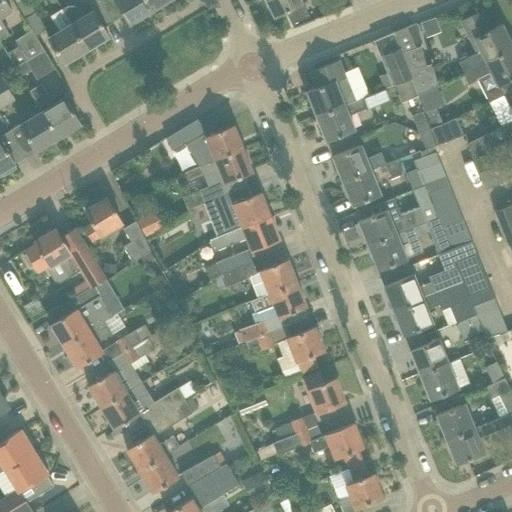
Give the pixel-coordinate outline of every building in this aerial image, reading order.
[(4,0),(0,0),(0,41),(9,35),(0,21),(0,17),(11,11),(4,0)] [(21,0),(15,4),(32,31),(35,36),(46,31),(27,0),(21,0)] [(66,8),(61,10),(70,24),(86,50),(109,37),(103,27),(113,21),(107,10),(103,4),(100,0),(92,0),(91,1),(90,6),(92,10),(84,15),(81,9),(78,6),(74,5),(71,5),(66,8)] [(152,10),(145,0),(100,0),(103,4),(107,10),(113,21),(123,15),(129,24),(132,22),(152,10)] [(145,0),(152,10),(168,0),(145,0)] [(265,0),(274,17),(285,11),(292,23),(308,15),(300,0),(265,0)] [(70,24),(61,10),(50,17),(58,31),(47,37),(63,64),(86,50),(70,24)] [(463,72),(464,73),(470,70),(470,69),(511,48),(511,45),(501,24),(490,30),(481,11),(464,19),(480,51),(459,61),(464,72),(463,72)] [(25,61),(25,62),(43,51),(35,37),(35,36),(32,31),(4,48),(15,68),(25,61)] [(394,83),(409,77),(405,69),(400,52),(401,52),(399,46),(382,53),(394,83)] [(405,69),(409,77),(416,94),(438,86),(431,64),(426,65),(420,46),(401,52),(400,52),(405,69)] [(470,70),(464,73),(462,74),(468,85),(477,80),(488,102),(503,95),(497,85),(511,77),(511,48),(470,69),(470,70)] [(43,51),(25,62),(36,80),(55,69),(43,51)] [(306,92),(315,116),(354,100),(338,60),(309,72),(316,87),(306,92)] [(1,78),(0,78),(0,109),(15,101),(1,78)] [(29,91),(41,111),(58,137),(80,124),(64,97),(53,104),(41,83),(29,91)] [(385,89),(363,98),(367,109),(389,100),(385,89)] [(361,98),(354,100),(315,116),(325,141),(354,129),(348,115),(365,108),(361,98)] [(505,138),(511,134),(511,104),(508,106),(511,113),(511,120),(499,127),(505,138)] [(435,106),(423,111),(430,127),(442,122),(435,106)] [(58,137),(41,111),(19,125),(35,151),(58,137)] [(411,116),(418,133),(430,127),(423,111),(411,116)] [(197,119),(165,138),(173,151),(185,144),(205,132),(197,119)] [(442,122),(430,127),(437,145),(449,140),(442,122)] [(193,154),(198,166),(242,148),(233,125),(206,136),(211,147),(193,154)] [(430,127),(418,133),(425,150),(437,145),(430,127)] [(0,172),(2,171),(4,175),(15,168),(13,165),(14,164),(0,140),(0,172)] [(332,156),(341,181),(370,169),(385,163),(380,152),(366,158),(360,144),(332,156)] [(198,190),(203,201),(224,193),(225,194),(247,185),(242,175),(251,171),(242,148),(198,166),(184,171),(187,179),(202,173),(207,186),(198,190)] [(413,161),(416,168),(417,172),(440,163),(435,152),(413,161)] [(370,169),(341,181),(351,205),(380,193),(375,181),(386,176),(388,179),(399,175),(402,169),(398,158),(385,163),(370,169)] [(422,184),(444,175),(440,163),(417,172),(422,184)] [(479,172),(485,189),(508,180),(501,163),(479,172)] [(404,173),(411,190),(423,185),(422,184),(417,172),(416,168),(404,173)] [(423,185),(426,195),(449,186),(444,175),(422,184),(423,185)] [(418,207),(430,203),(426,195),(423,185),(411,190),(418,207)] [(430,203),(431,206),(453,197),(449,186),(426,195),(430,203)] [(205,229),(209,241),(216,237),(269,215),(260,192),(233,203),(238,215),(205,229)] [(224,193),(203,201),(203,203),(192,207),(197,221),(230,208),(225,194),(224,193)] [(89,221),(91,224),(84,228),(92,241),(121,222),(106,197),(84,210),(91,220),(89,221)] [(431,206),(435,217),(458,208),(453,197),(431,206)] [(401,218),(392,222),(386,209),(358,221),(367,245),(396,234),(396,233),(406,230),(417,226),(424,223),(424,222),(436,218),(435,217),(431,206),(430,203),(418,207),(399,214),(401,218)] [(494,211),(508,245),(511,243),(511,206),(511,205),(494,211)] [(435,217),(436,218),(440,228),(462,219),(458,208),(435,217)] [(155,210),(137,219),(145,235),(163,226),(155,210)] [(216,237),(209,241),(214,252),(247,238),(251,249),(278,238),(269,215),(216,237)] [(424,222),(437,255),(449,250),(444,239),(440,228),(436,218),(424,222)] [(462,219),(440,228),(444,239),(467,230),(462,219)] [(131,243),(123,247),(132,262),(137,259),(141,256),(148,252),(150,251),(136,221),(122,229),(131,243)] [(396,234),(367,245),(377,270),(406,258),(400,245),(410,240),(421,236),(417,226),(396,233),(396,234)] [(71,253),(55,228),(34,241),(35,244),(25,250),(27,253),(23,256),(29,266),(33,264),(38,272),(48,266),(49,267),(59,261),(69,277),(80,270),(90,287),(92,289),(106,281),(85,245),(71,253)] [(444,239),(449,250),(471,241),(467,230),(444,239)] [(471,241),(449,250),(453,261),(475,253),(471,241)] [(383,285),(393,309),(461,281),(458,273),(453,261),(449,250),(437,255),(443,271),(428,277),(429,282),(418,287),(412,274),(383,285)] [(215,263),(220,274),(229,269),(251,260),(247,251),(215,263)] [(141,256),(137,259),(141,265),(152,259),(148,252),(141,256)] [(453,261),(458,273),(480,264),(475,253),(453,261)] [(248,278),(256,298),(269,293),(296,282),(287,260),(260,270),(260,272),(256,274),(251,260),(229,269),(220,274),(220,275),(219,275),(224,287),(248,278)] [(104,262),(103,270),(113,271),(114,263),(104,262)] [(458,273),(461,281),(462,284),(484,275),(480,264),(458,273)] [(484,275),(462,284),(467,295),(489,286),(484,275)] [(449,307),(455,322),(474,314),(471,306),(467,295),(462,284),(461,281),(393,309),(403,334),(432,323),(426,309),(438,304),(441,310),(449,307)] [(243,344),(256,339),(255,337),(285,325),(281,315),(305,305),(296,282),(269,293),(256,298),(256,299),(250,301),(255,313),(274,305),(278,315),(237,331),(243,344)] [(467,295),(471,306),(493,297),(489,286),(467,295)] [(471,306),(474,314),(476,317),(498,308),(493,297),(471,306)] [(57,335),(63,345),(104,321),(104,322),(112,317),(106,306),(82,320),(76,309),(64,316),(64,315),(60,317),(61,318),(50,324),(52,327),(50,328),(50,330),(53,336),(55,336),(57,335)] [(476,317),(480,328),(502,319),(498,308),(476,317)] [(480,328),(476,317),(474,314),(455,322),(462,339),(481,331),(480,328)] [(480,328),(481,331),(485,340),(507,331),(502,319),(480,328)] [(101,351),(97,343),(112,334),(104,322),(104,321),(63,345),(68,354),(64,357),(71,367),(75,365),(76,366),(101,351)] [(255,337),(256,339),(261,350),(273,346),(273,345),(287,339),(301,372),(317,365),(312,354),(323,350),(314,327),(290,336),(285,325),(255,337)] [(111,357),(119,353),(131,345),(140,340),(135,331),(105,348),(110,358),(111,357)] [(140,340),(131,345),(139,358),(154,350),(146,337),(140,340)] [(409,350),(419,374),(448,363),(438,338),(409,350)] [(483,367),(491,383),(492,384),(504,378),(495,361),(483,367)] [(448,363),(419,374),(429,399),(458,387),(448,363)] [(98,380),(88,386),(101,407),(126,391),(138,384),(140,383),(131,368),(123,368),(122,367),(117,370),(116,368),(113,370),(105,375),(101,377),(101,376),(97,379),(98,380)] [(303,378),(308,389),(317,412),(344,401),(335,378),(324,383),(319,371),(303,378)] [(484,386),(497,418),(511,411),(511,393),(504,378),(492,384),(491,383),(484,386)] [(126,391),(101,407),(113,428),(130,417),(139,412),(133,403),(148,394),(141,383),(141,384),(140,383),(138,384),(126,391)] [(177,388),(141,411),(147,421),(185,398),(179,387),(177,388)] [(236,404),(241,415),(267,405),(263,394),(236,404)] [(185,398),(147,421),(155,434),(194,411),(185,398)] [(435,414),(445,439),(474,427),(464,403),(435,414)] [(474,427),(445,439),(455,463),(484,452),(478,438),(509,425),(511,432),(511,411),(497,418),(497,419),(475,429),(474,427)] [(289,421),(294,433),(316,424),(312,414),(301,418),(300,417),(289,421)] [(316,424),(294,433),(295,435),(272,444),(277,455),(309,443),(313,453),(330,446),(335,457),(362,446),(352,423),(325,434),(326,435),(321,437),(316,424)] [(0,472),(5,469),(5,468),(34,451),(20,429),(0,441),(0,472)] [(126,449),(139,470),(164,455),(165,455),(179,447),(172,437),(159,445),(152,434),(126,449)] [(0,511),(28,511),(31,511),(25,502),(53,486),(46,473),(47,473),(34,451),(5,468),(5,469),(18,490),(6,497),(7,498),(0,502),(0,511)] [(164,455),(139,470),(152,491),(177,476),(165,455),(164,455)] [(180,474),(187,485),(207,472),(220,467),(213,456),(180,474)] [(207,472),(187,485),(194,496),(168,511),(199,511),(198,510),(238,485),(226,465),(220,467),(207,472)] [(264,472),(246,481),(254,499),(273,489),(264,472)] [(341,511),(359,511),(358,507),(382,497),(373,474),(346,484),(351,497),(338,502),(341,511)]
